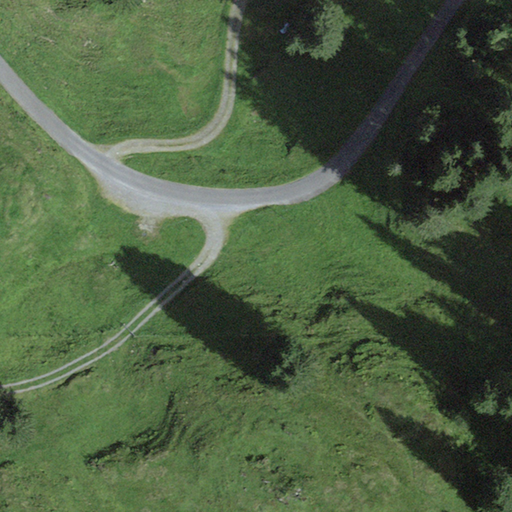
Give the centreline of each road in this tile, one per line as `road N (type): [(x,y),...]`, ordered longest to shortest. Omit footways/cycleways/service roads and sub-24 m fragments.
road 1 (tertiary): [(457,0),(335,169),(296,191),(245,200),(145,185),(93,159),(0,65)]
road 2 (track): [(0,386),(105,355),(158,311),(210,253),(220,200)]
road 3 (track): [(93,159),(195,140),(219,119),(237,0)]
